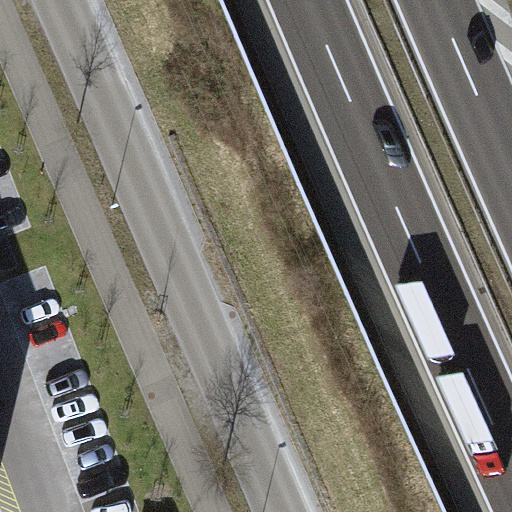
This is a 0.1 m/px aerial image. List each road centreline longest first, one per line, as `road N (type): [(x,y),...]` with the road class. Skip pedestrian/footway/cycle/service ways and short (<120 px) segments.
road 1 (residential): [(59,0),(278,511)]
road 2 (motorway): [(310,0),(511,469)]
road 3 (motorway): [(511,168),(439,0)]
